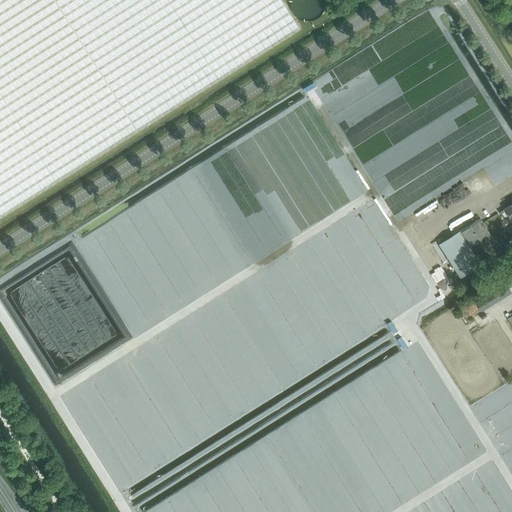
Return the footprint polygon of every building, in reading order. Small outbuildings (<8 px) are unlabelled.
[(0,0),(0,217),(300,28),(282,0),(0,0)] [(291,0),(291,5),(291,9),(293,13),(296,17),(300,20),(304,21),(309,22),(314,21),(318,19),(322,15),(325,11),(326,6),(326,1),(325,0),(291,0)] [(511,220),(511,204),(505,209),(505,210),(500,213),(504,219),(509,216),(511,220)] [(471,247),(491,235),(480,219),(461,231),(471,247)] [(439,244),(460,278),(481,265),(459,231),(439,244)] [(481,313),(511,293),(506,284),(475,303),(481,313)]
